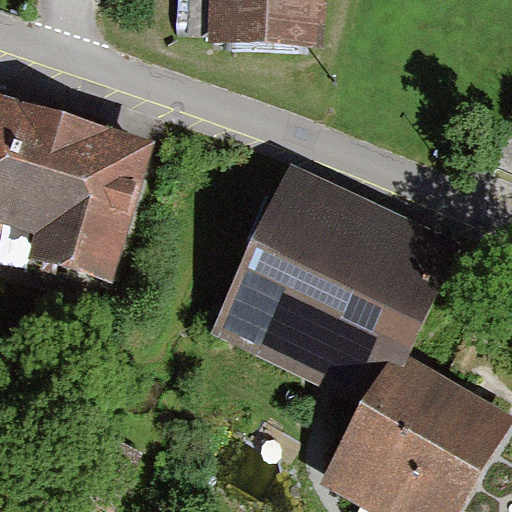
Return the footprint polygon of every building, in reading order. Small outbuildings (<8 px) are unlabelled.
[(326,0),(211,0),(209,45),(323,50),(326,0)] [(159,144),(0,93),(0,258),(9,229),(36,237),(29,257),(115,284),(159,144)] [(319,480),(385,511),(464,511),(511,415),(511,410),(397,355),(451,244),(292,167),(210,335),(356,405),(319,480)] [(119,511),(146,458),(89,430),(59,497),(89,511),(119,511)] [(0,511),(41,511),(49,495),(0,475),(0,511)]
